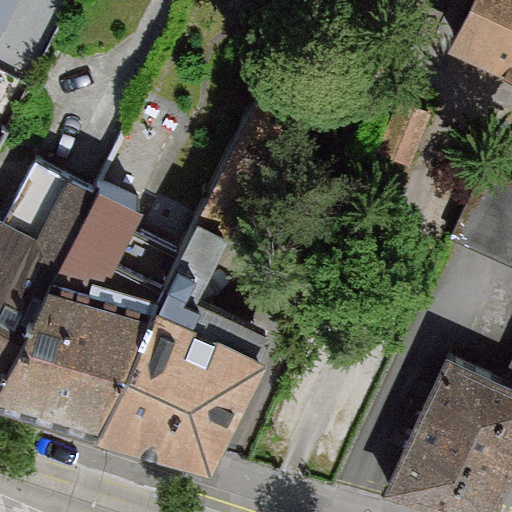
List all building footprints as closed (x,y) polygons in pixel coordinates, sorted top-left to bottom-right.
[(0,0),(0,32),(16,0),(0,0)] [(511,0),(468,0),(450,39),(511,68),(511,0)] [(273,60),(153,290),(94,420),(206,453),(267,323),(188,292),(303,75),(273,60)] [(433,108),(400,96),(380,149),(413,161),(433,108)] [(6,205),(0,202),(0,393),(5,396),(55,261),(97,273),(177,127),(131,104),(94,174),(68,161),(37,222),(6,205)] [(511,176),(481,163),(451,231),(511,257),(511,176)] [(97,273),(55,261),(5,396),(94,420),(153,290),(97,273)] [(511,354),(505,371),(446,344),(383,479),(490,510),(511,462),(511,354)]
